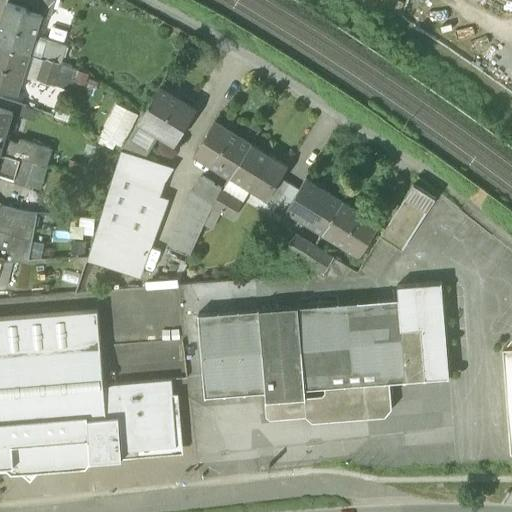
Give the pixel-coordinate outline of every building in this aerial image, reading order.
[(43,16),(52,19),(57,0),(30,0),(27,10),(43,15),(43,16)] [(8,4),(0,28),(0,44),(31,54),(44,59),(50,60),(62,64),(68,47),(36,36),(43,16),(43,15),(27,10),(8,4)] [(24,75),(31,54),(0,44),(0,88),(18,94),(24,75)] [(24,75),(38,79),(44,59),(31,54),(24,75)] [(57,85),(59,82),(44,77),(50,60),(44,59),(38,79),(57,85)] [(62,64),(50,60),(44,77),(59,82),(64,65),(62,64)] [(79,69),(64,65),(59,82),(57,85),(73,90),(79,69)] [(160,133),(176,144),(197,110),(161,88),(144,115),(140,121),(160,133)] [(0,97),(0,106),(14,111),(13,114),(36,121),(39,110),(0,97)] [(61,103),(55,116),(70,123),(76,110),(61,103)] [(117,103),(100,136),(122,146),(139,114),(117,103)] [(0,151),(1,152),(5,140),(13,114),(14,111),(0,106),(0,151)] [(152,146),(160,133),(140,121),(132,134),(152,146)] [(195,154),(232,176),(252,144),(215,121),(195,154)] [(123,150),(142,162),(152,146),(132,134),(123,150)] [(39,164),(45,166),(50,148),(22,140),(20,144),(5,140),(1,152),(22,158),(34,162),(34,163),(39,164)] [(289,166),(252,144),(232,176),(252,188),(269,199),(282,178),(289,166)] [(89,256),(142,275),(148,256),(141,254),(160,199),(166,181),(172,172),(146,164),(142,162),(123,150),(112,183),(101,219),(90,255),(89,256)] [(22,158),(1,152),(0,156),(0,175),(14,179),(15,180),(22,158)] [(15,180),(14,179),(13,183),(27,187),(27,186),(34,163),(34,162),(22,158),(15,180)] [(86,164),(71,160),(68,171),(83,175),(86,164)] [(39,189),(44,171),(38,170),(39,164),(34,163),(27,186),(39,189)] [(232,176),(224,189),(244,201),(252,188),(232,176)] [(194,194),(214,206),(224,189),(204,177),(194,194)] [(287,210),(324,232),(344,200),(307,177),(300,189),(287,210)] [(269,199),(278,204),(291,183),(282,178),(269,199)] [(300,189),(291,183),(278,204),(287,210),(300,189)] [(382,236),(404,249),(437,197),(415,183),(382,236)] [(244,201),(224,189),(214,206),(223,211),(234,218),(244,201)] [(170,245),(191,254),(204,226),(209,215),(214,206),(194,194),(193,193),(170,245)] [(141,254),(148,256),(168,202),(160,199),(141,254)] [(381,222),(344,200),(324,232),(360,255),(381,222)] [(287,210),(278,204),(269,219),(278,224),(287,210)] [(0,260),(3,261),(16,260),(29,259),(38,213),(18,212),(1,206),(0,209),(0,260)] [(214,230),(223,211),(214,206),(209,215),(204,226),(214,230)] [(79,234),(94,236),(96,218),(80,217),(79,234)] [(287,249),(306,261),(316,245),(297,233),(287,249)] [(72,256),(88,255),(88,241),(73,240),(72,256)] [(335,257),(316,245),(306,261),(325,272),(335,257)] [(3,261),(0,270),(0,284),(9,287),(16,260),(3,261)] [(180,285),(180,277),(146,280),(147,287),(180,285)] [(400,298),(402,328),(422,327),(427,378),(451,376),(443,281),(398,284),(399,298),(400,298)] [(267,391),(268,400),(306,397),(306,388),(387,381),(407,380),(402,328),(400,298),(399,298),(200,314),(207,396),(267,391)] [(24,470),(31,475),(36,469),(86,465),(88,463),(123,460),(122,458),(125,458),(131,451),(131,450),(177,447),(173,395),(174,395),(172,379),(115,384),(105,387),(99,310),(0,317),(0,467),(9,466),(14,471),(24,470)] [(407,380),(427,378),(422,327),(402,328),(407,380)] [(389,406),(387,381),(306,388),(306,397),(268,400),(269,411),(273,415),(308,412),(315,418),(383,412),(389,406)]
